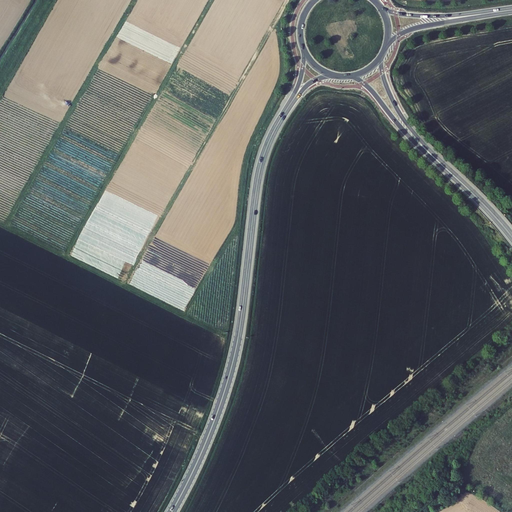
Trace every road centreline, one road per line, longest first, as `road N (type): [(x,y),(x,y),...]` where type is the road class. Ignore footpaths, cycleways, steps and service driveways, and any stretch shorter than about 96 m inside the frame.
road 1 (primary): [(171,511),(226,385),(258,174),(292,100)]
road 2 (tertiary): [(348,82),(372,92),(450,172)]
road 3 (tertiary): [(450,172),(405,122),(384,62)]
